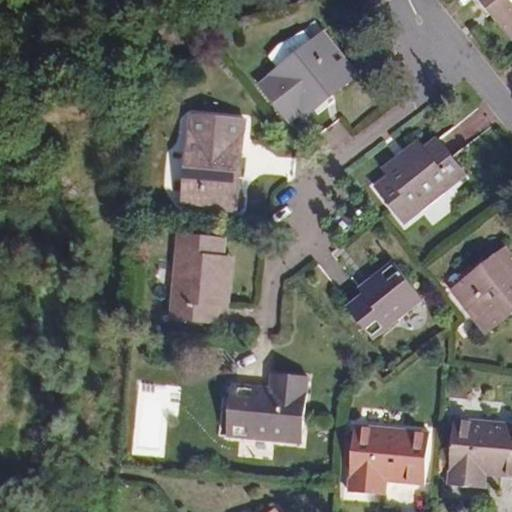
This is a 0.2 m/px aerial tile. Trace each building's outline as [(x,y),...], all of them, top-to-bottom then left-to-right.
[(511,37),(511,0),(489,0),(500,14),(496,19),(511,38),(511,37)] [(362,74),(328,31),(274,74),(304,113),(338,86),(342,90),(362,74)] [(186,54),(170,57),(173,66),(188,64),(186,54)] [(236,185),(240,140),(192,135),(185,205),(238,210),(241,185),(236,185)] [(467,172),(439,138),(378,185),(405,222),(467,172)] [(220,320),(226,236),(181,231),(173,316),(220,320)] [(511,305),(511,253),(507,247),(452,290),(486,334),(505,318),(502,314),(511,305)] [(424,297),(394,260),(360,287),(366,294),(350,306),(373,336),(424,297)] [(302,441),(308,376),(273,372),(272,386),(234,382),(229,434),(302,441)] [(511,474),(511,420),(458,416),(450,481),(485,485),(487,471),(511,474)] [(426,481),(431,430),(357,423),(352,488),(387,492),(389,478),(426,481)]
